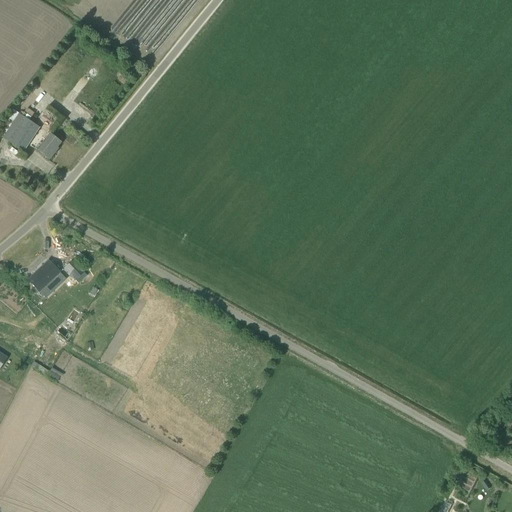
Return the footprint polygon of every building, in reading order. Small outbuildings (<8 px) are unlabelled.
[(44,113),(38,122),(48,129),(54,119),(44,113)] [(20,114),(4,138),(24,152),(40,128),(20,114)] [(55,151),(61,143),(51,134),(38,151),(49,160),(56,152),(55,151)] [(84,272),(72,261),(64,269),(76,280),(84,272)] [(38,271),(27,281),(28,282),(35,289),(39,293),(52,281),(59,274),(48,262),(38,271)] [(0,360),(0,378),(10,384),(17,369),(0,360)]
